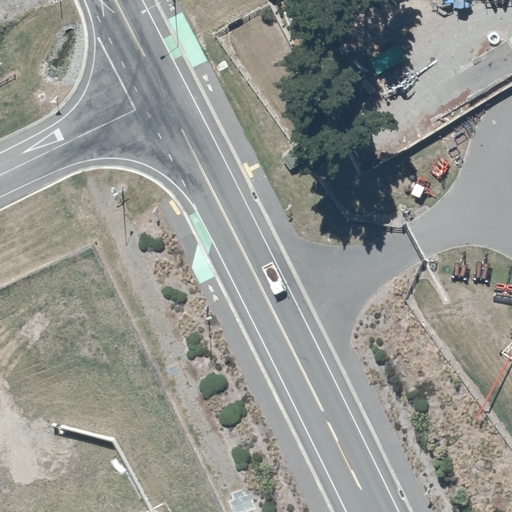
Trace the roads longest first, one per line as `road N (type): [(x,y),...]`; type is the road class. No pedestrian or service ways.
road 1 (unclassified): [(370,511),(165,95)]
road 2 (unclassified): [(165,95),(0,180)]
